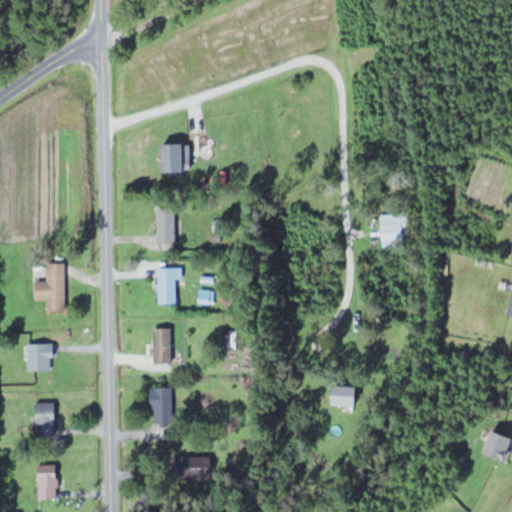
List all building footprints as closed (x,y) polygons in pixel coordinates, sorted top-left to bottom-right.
[(287,101),(292,109),(324,90),(319,82),(287,101)] [(167,169),(192,169),(192,142),(167,142),(167,169)] [(159,206),(159,242),(178,242),(178,206),(159,206)] [(410,248),(410,213),(384,213),(384,248),(410,248)] [(160,302),(179,302),(179,278),(184,278),(184,266),(160,266),(160,302)] [(49,310),(68,310),(68,274),(49,274),(49,310)] [(156,363),(173,363),(173,327),(156,327),(156,363)] [(30,369),(55,369),(55,342),(30,342),(30,369)] [(361,404),(361,384),(335,384),(335,404),(361,404)] [(175,424),(175,387),(154,387),(154,424),(175,424)] [(57,434),(57,401),(38,401),(38,434),(57,434)] [(511,449),(511,434),(494,428),(486,452),(508,461),(511,449)] [(215,456),(181,455),(181,479),(214,480),(215,456)] [(40,498),(59,498),(59,463),(40,463),(40,498)]
